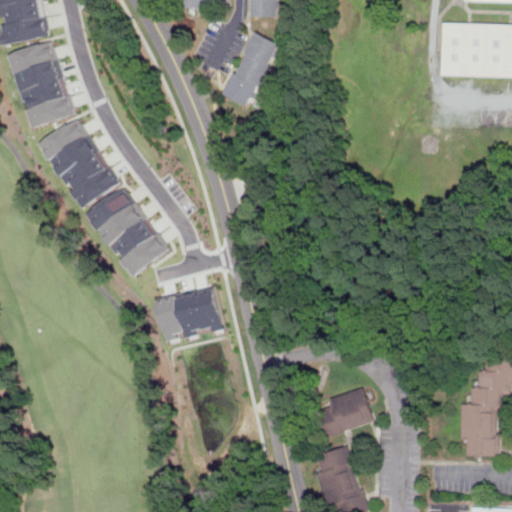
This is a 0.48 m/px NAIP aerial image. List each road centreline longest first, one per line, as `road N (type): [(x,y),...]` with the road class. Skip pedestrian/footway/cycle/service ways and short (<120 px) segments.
road 1 (residential): [(299,511),(215,159),(142,0)]
road 2 (track): [(0,130),(60,243),(135,324),(158,423),(163,511)]
road 3 (residential): [(68,0),(95,96),(185,229),(194,264)]
